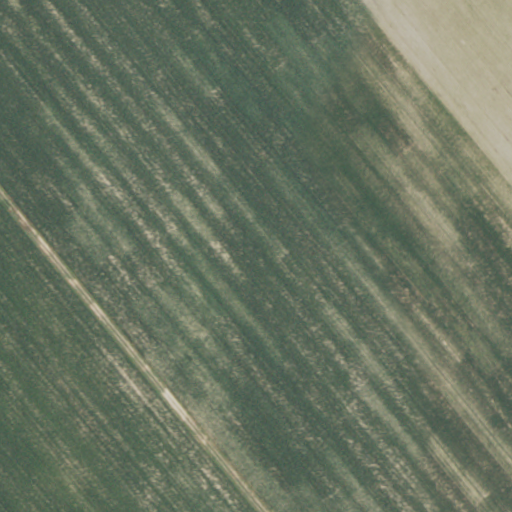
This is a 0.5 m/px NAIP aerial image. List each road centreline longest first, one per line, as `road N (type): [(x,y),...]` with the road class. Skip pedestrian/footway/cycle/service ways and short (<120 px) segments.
road 1 (track): [(0,334),(340,0)]
road 2 (track): [(255,511),(0,200)]
